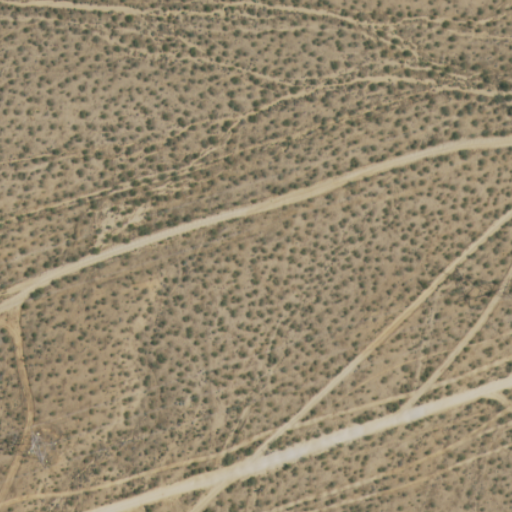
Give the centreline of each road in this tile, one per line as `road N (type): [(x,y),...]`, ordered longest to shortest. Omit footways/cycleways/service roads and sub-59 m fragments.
road 1 (track): [(62,511),(511,370)]
road 2 (track): [(511,198),(460,237),(200,511)]
